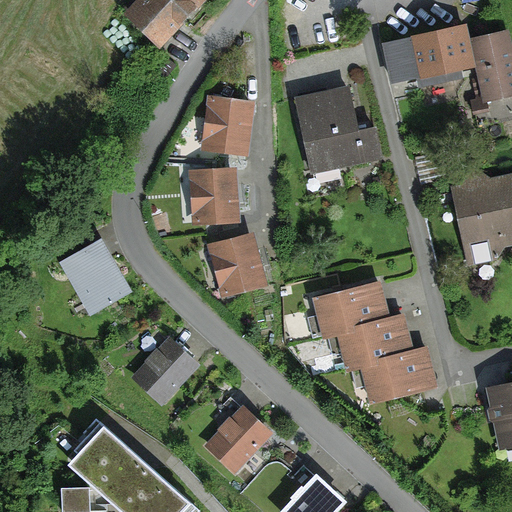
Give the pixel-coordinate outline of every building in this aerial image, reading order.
[(159,42),(198,0),(142,0),(130,14),(159,42)] [(463,30),(389,45),(396,79),(470,64),(463,30)] [(511,92),(511,62),(505,34),(477,41),(490,98),(511,92)] [(346,90),(301,100),(316,167),(378,153),(372,130),(356,133),(346,90)] [(251,105),(212,99),(205,147),(243,153),(251,105)] [(233,171),(193,174),(196,220),(235,218),(233,171)] [(511,178),(456,191),(471,260),(511,251),(511,178)] [(251,237),(213,246),(225,292),(262,283),(251,237)] [(100,244),(65,264),(92,311),(127,291),(100,244)] [(378,285),(317,299),(325,337),(339,334),(355,330),(354,325),(385,318),(378,285)] [(355,330),(339,334),(347,369),(365,365),(376,362),(375,358),(409,350),(401,314),(385,318),(354,325),(355,330)] [(196,366),(169,342),(138,377),(164,401),(196,366)] [(376,362),(365,365),(373,400),(434,386),(425,347),(409,350),(375,358),(376,362)] [(511,385),(492,390),(504,446),(511,443),(511,385)] [(268,434),(243,410),(209,445),(234,469),(268,434)] [(180,511),(187,504),(105,430),(73,465),(124,511),(180,511)] [(340,511),(347,505),(317,477),(282,511),(340,511)] [(63,511),(90,511),(89,492),(62,493),(63,511)]
